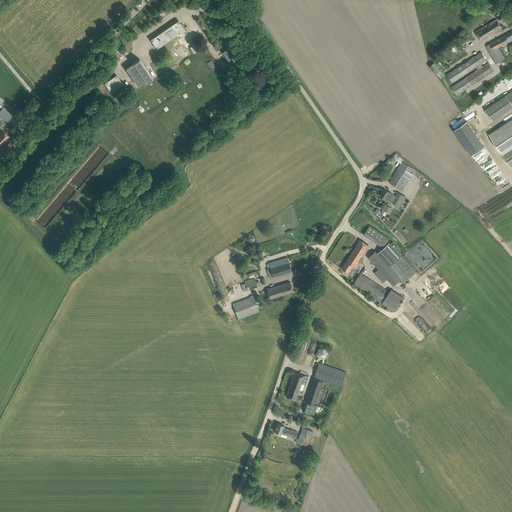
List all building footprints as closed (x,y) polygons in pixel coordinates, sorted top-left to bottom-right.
[(499,20),(507,26),(511,20),(503,15),(499,12),(496,15),(501,18),(499,20)] [(475,32),(481,41),(502,28),(496,19),(475,32)] [(157,49),(175,36),(177,35),(179,38),(187,32),(178,20),(150,40),(157,49)] [(486,46),(496,64),(504,59),(498,47),(509,41),(505,35),(486,46)] [(190,48),(194,54),(199,50),(195,44),(190,48)] [(222,52),(228,60),(232,58),(226,50),(222,52)] [(487,63),(482,66),(481,64),(487,60),(481,51),(446,74),(452,83),(476,67),(477,70),(451,87),(457,95),(494,71),(488,61),(486,62),(487,63)] [(127,68),(139,85),(146,80),(147,81),(152,77),(139,59),(134,63),(127,68)] [(436,74),(441,79),(445,75),(441,70),(436,74)] [(104,83),(111,93),(123,84),(117,75),(104,83)] [(511,104),(506,95),(485,109),(493,121),(511,107),(511,104)] [(0,110),(0,115),(8,122),(13,114),(3,107),(0,110)] [(470,126),(480,120),(477,114),(467,120),(470,126)] [(511,118),(488,134),(510,167),(511,165),(511,118)] [(453,129),(469,155),(483,146),(466,120),(453,129)] [(3,130),(0,133),(0,146),(9,136),(3,130)] [(425,176),(416,170),(402,161),(389,182),(403,191),(413,174),(422,180),(425,176)] [(497,186),(506,181),(498,167),(494,169),(493,167),(487,170),(497,186)] [(393,203),(399,208),(406,197),(398,192),(396,196),(384,189),(380,196),(392,204),(393,203)] [(385,216),(391,208),(386,204),(380,212),(385,216)] [(368,228),(364,235),(384,247),(388,240),(389,238),(377,231),(369,226),(368,228)] [(343,274),(346,276),(349,273),(351,274),(356,267),(359,262),(358,262),(368,245),(360,240),(342,269),(345,270),(343,274)] [(384,247),(378,252),(386,262),(400,279),(404,283),(416,272),(401,255),(388,240),(384,247)] [(376,250),(368,257),(378,269),(374,273),(383,282),(387,278),(393,286),(400,279),(386,262),(378,252),(376,250)] [(270,268),(266,269),(269,278),(291,271),(287,257),(268,263),(270,268)] [(354,282),(395,310),(404,297),(391,289),(389,292),(361,273),(354,282)] [(241,284),(243,291),(247,290),(248,290),(258,286),(261,285),(259,281),(256,282),(255,279),(254,278),(244,281),(245,283),(241,284)] [(267,289),(270,298),(293,291),(290,282),(267,289)] [(233,304),(238,319),(259,311),(254,296),(233,304)] [(248,316),(250,323),(262,319),(260,312),(248,316)] [(324,359),(327,350),(317,347),(314,356),(324,359)] [(302,410),(307,412),(314,414),(317,406),(323,408),(331,383),(340,386),(345,372),(319,363),(302,410)] [(286,396),(301,402),(302,398),(297,396),(301,383),(305,385),(308,376),(295,371),(286,396)] [(286,438),(287,435),(295,438),(297,432),(283,427),(284,425),(277,423),(274,431),(281,433),(280,436),(286,438)] [(303,428),(299,439),(297,439),(296,442),(301,444),(304,435),(305,435),(307,429),(303,428)] [(307,465),(310,457),(299,453),(296,461),(307,465)]
